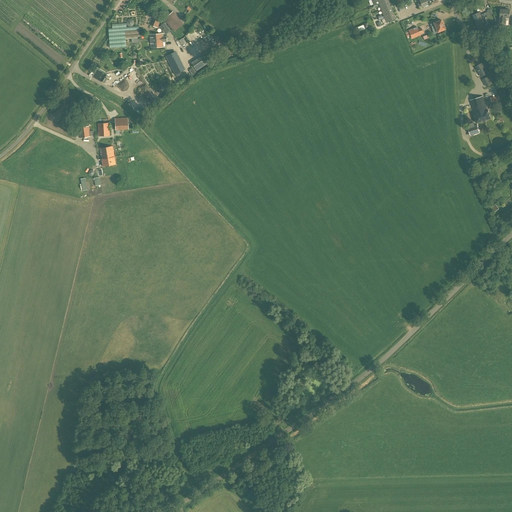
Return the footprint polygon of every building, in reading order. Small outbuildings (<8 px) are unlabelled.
[(388,0),(379,4),(381,10),(390,6),(388,0)] [(390,6),(381,10),(384,16),(393,13),(390,6)] [(500,17),(499,25),(506,25),(506,20),(506,18),(509,18),(510,10),(501,9),(500,17)] [(173,11),(164,19),(174,32),(183,24),(173,11)] [(480,12),(473,15),(476,22),(485,18),(485,17),(484,14),(481,15),(480,12)] [(393,13),(384,16),(386,23),(395,19),(393,13)] [(149,24),(157,28),(161,18),(153,14),(149,24)] [(485,18),(476,22),(478,28),(485,25),(484,21),(486,20),(485,18)] [(215,32),(198,20),(190,31),(207,43),(215,32)] [(434,23),(430,24),(432,29),(435,27),(438,32),(445,29),(441,20),(434,23)] [(164,22),(159,26),(162,30),(166,34),(171,30),(164,22)] [(126,43),(125,39),(139,38),(139,32),(141,32),(140,29),(139,30),(139,26),(124,27),(124,24),(112,24),(112,28),(108,29),(110,44),(126,43)] [(417,27),(408,31),(412,38),(420,35),(420,34),(423,33),(421,28),(418,29),(417,27)] [(150,35),(151,48),(163,47),(163,42),(167,42),(166,36),(162,37),(162,34),(150,35)] [(176,41),(179,47),(181,46),(181,45),(184,44),(186,43),(183,38),(178,41),(178,40),(176,41)] [(166,56),(175,75),(185,69),(176,51),(166,56)] [(203,55),(191,63),(193,65),(191,66),(192,68),(189,70),(192,74),(208,63),(203,55)] [(483,63),(475,67),(481,77),(484,75),(488,73),(483,63)] [(486,77),(482,79),(486,87),(492,84),(489,78),(488,76),(486,77)] [(498,94),(491,97),(493,103),(501,100),(498,94)] [(483,96),(470,100),(471,103),(473,102),(476,110),(476,111),(480,110),(484,121),(491,119),(488,110),(487,110),(483,96)] [(473,102),(471,103),(474,114),(473,114),(476,123),(484,121),(480,110),(476,111),(476,110),(473,102)] [(115,118),(115,130),(116,130),(116,133),(120,132),(120,130),(128,129),(128,117),(115,118)] [(97,123),(98,136),(110,136),(109,123),(97,123)] [(477,124),(468,127),(470,136),(480,133),(477,124)] [(89,126),(78,127),(80,138),(90,137),(89,126)] [(100,148),(101,159),(111,158),(114,157),(112,146),(100,148)] [(111,158),(101,159),(103,166),(115,164),(114,157),(111,158)] [(495,204),(490,208),(494,213),(499,209),(496,205),(495,204)]
